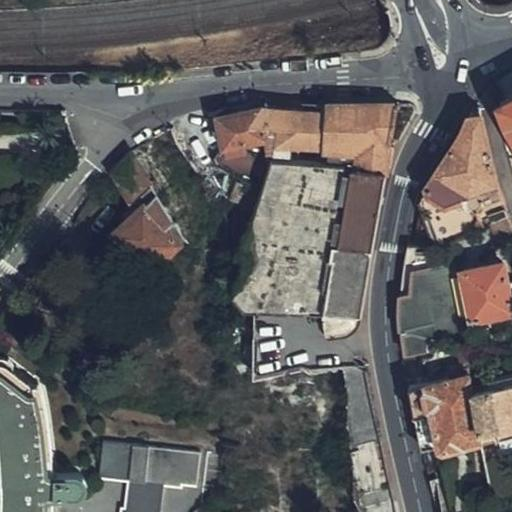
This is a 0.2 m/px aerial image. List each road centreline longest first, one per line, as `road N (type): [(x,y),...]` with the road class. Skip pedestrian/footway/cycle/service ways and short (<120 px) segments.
road 1 (secondary): [(421,511),(394,391),(384,297),(400,202),(450,92),(450,56)]
road 2 (tertiary): [(120,113),(184,92),(450,56)]
road 3 (tertiary): [(120,113),(0,287)]
road 4 (residential): [(0,91),(66,92),(120,113)]
